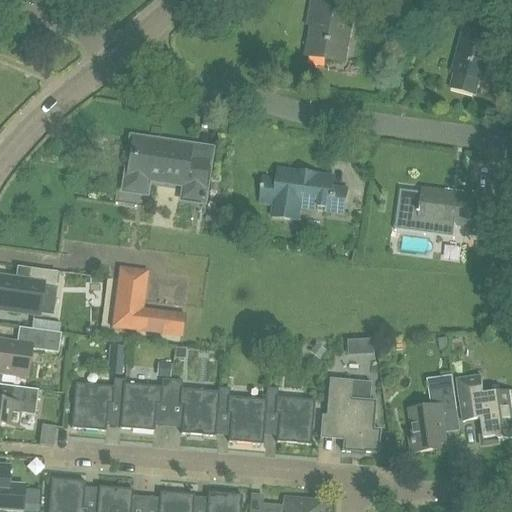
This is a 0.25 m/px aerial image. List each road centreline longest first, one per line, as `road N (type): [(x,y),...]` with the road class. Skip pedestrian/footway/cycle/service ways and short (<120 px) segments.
road 1 (residential): [(511,141),(280,107),(121,52)]
road 2 (residential): [(349,478),(40,453)]
road 3 (residential): [(511,489),(402,490),(349,478)]
road 4 (tertiary): [(0,160),(53,102),(121,52)]
road 5 (residential): [(121,52),(3,0)]
